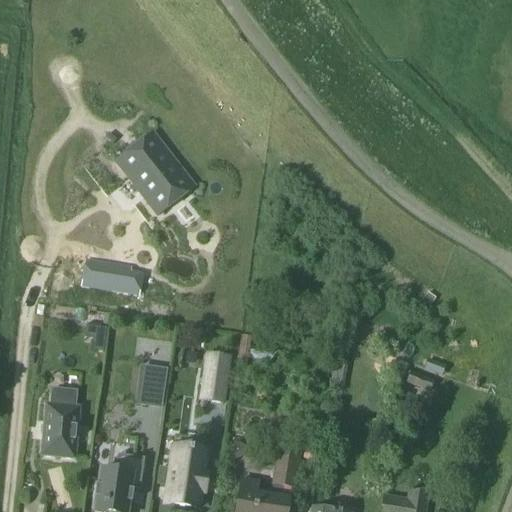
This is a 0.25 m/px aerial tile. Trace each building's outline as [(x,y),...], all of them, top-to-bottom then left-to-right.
[(194,190),(151,135),(115,164),(157,218),(194,190)] [(143,276),(131,275),(132,269),(84,262),(80,289),(138,299),(143,276)] [(423,302),(431,306),(435,300),(435,299),(428,294),(423,302)] [(85,327),(84,340),(104,342),(106,330),(85,327)] [(251,338),(241,337),(236,367),(247,369),(251,338)] [(436,375),(439,364),(427,360),(423,371),(436,375)] [(346,367),(334,364),(327,401),(339,404),(346,367)] [(161,405),(165,367),(139,365),(136,403),(161,405)] [(227,374),(208,371),(203,403),(223,406),(227,374)] [(433,382),(411,373),(408,381),(430,390),(433,382)] [(76,401),(51,398),(49,414),(44,414),(40,458),(75,461),(79,417),(74,416),(76,401)] [(158,485),(167,487),(165,505),(198,510),(201,494),(202,495),(205,476),(203,475),(206,455),(192,453),(192,451),(187,450),(187,452),(172,450),(169,471),(160,470),(158,485)] [(270,487),(295,492),(301,457),(276,453),(270,487)] [(142,461),(128,459),(126,470),(117,468),(116,473),(100,471),(94,511),(126,511),(128,504),(131,504),(131,503),(128,503),(129,493),(132,493),(132,492),(130,492),(130,488),(138,489),(142,461)] [(235,511),(287,511),(289,502),(256,497),(258,484),(240,481),(235,511)] [(424,511),(427,495),(409,492),(408,502),(406,511),(424,511)] [(383,498),(380,511),(406,511),(408,502),(383,498)]
